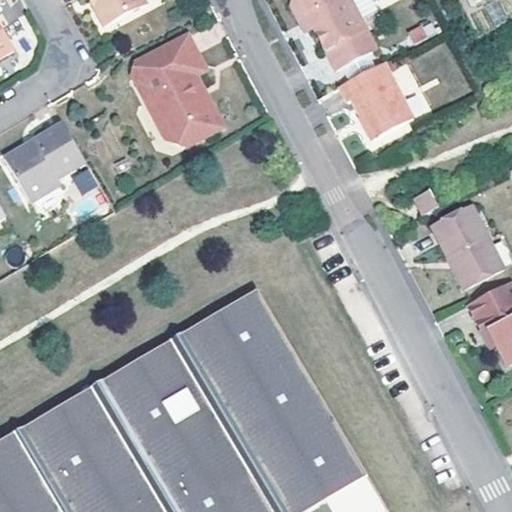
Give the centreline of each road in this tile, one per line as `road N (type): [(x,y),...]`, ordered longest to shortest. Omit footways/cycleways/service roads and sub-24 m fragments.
road 1 (residential): [(506,511),(234,0)]
road 2 (residential): [(0,112),(77,65),(41,0)]
